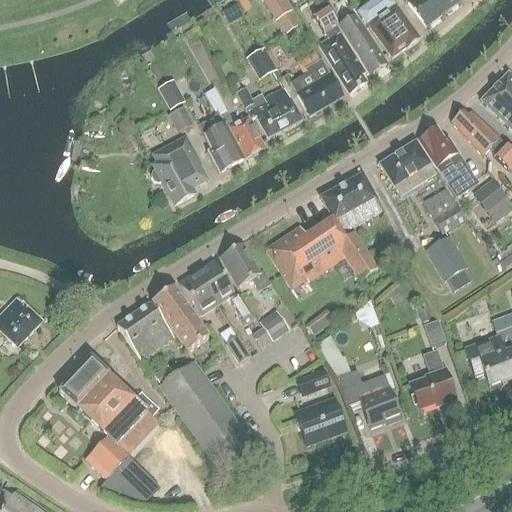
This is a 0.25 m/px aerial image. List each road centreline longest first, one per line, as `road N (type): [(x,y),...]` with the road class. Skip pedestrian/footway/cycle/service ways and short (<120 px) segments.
road 1 (residential): [(4,437),(39,377),(109,314),(422,125),(511,45)]
road 2 (residential): [(309,511),(339,484),(511,431)]
road 3 (residential): [(274,511),(272,437),(234,386)]
